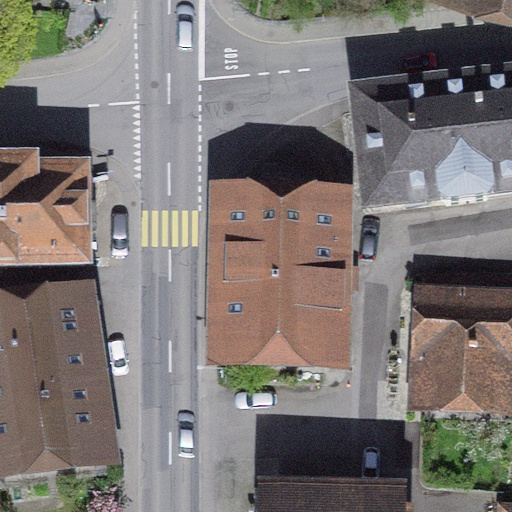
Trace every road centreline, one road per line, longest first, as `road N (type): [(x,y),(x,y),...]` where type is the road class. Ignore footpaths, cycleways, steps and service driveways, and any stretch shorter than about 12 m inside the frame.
road 1 (secondary): [(170,96),(170,511)]
road 2 (residential): [(511,56),(170,96)]
road 3 (residential): [(0,110),(170,96)]
